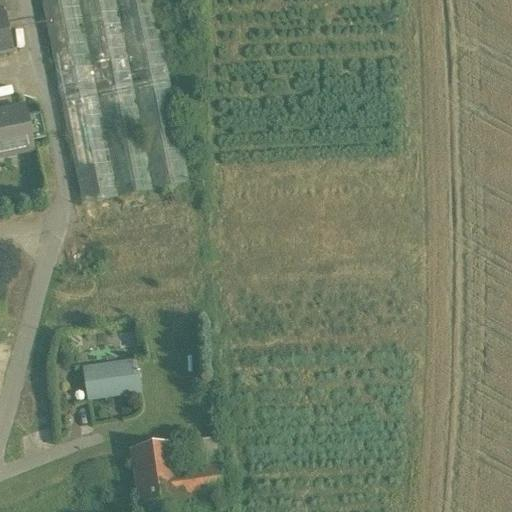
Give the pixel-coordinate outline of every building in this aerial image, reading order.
[(151,0),(39,0),(81,206),(189,185),(151,0)] [(4,13),(0,13),(0,54),(12,52),(4,13)] [(24,109),(0,114),(0,157),(33,151),(24,109)] [(135,365),(87,372),(91,400),(139,393),(135,365)] [(216,440),(195,443),(200,472),(200,473),(204,498),(225,496),(216,440)] [(176,446),(132,452),(140,508),(184,502),(184,501),(204,498),(200,473),(180,476),(176,446)]
